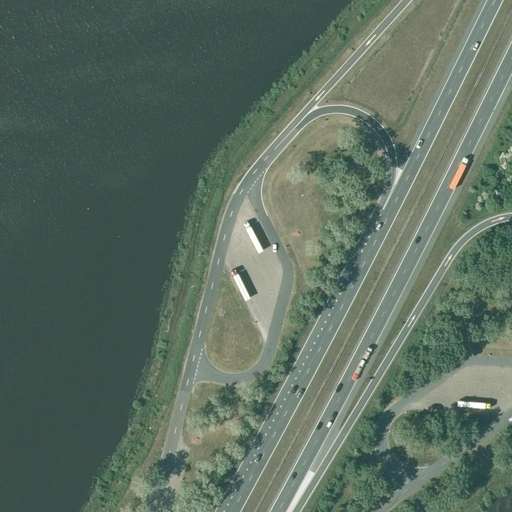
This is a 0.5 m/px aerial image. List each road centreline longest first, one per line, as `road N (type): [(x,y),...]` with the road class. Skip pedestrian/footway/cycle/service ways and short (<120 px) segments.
road 1 (motorway): [(277,511),(511,60)]
road 2 (motorway): [(292,511),(449,257),(476,229),(511,216)]
road 3 (motorway): [(388,216),(232,511)]
road 4 (motorway): [(407,0),(304,117),(345,110),(377,128),(391,156),(388,216)]
road 5 (motorway): [(493,0),(388,216)]
